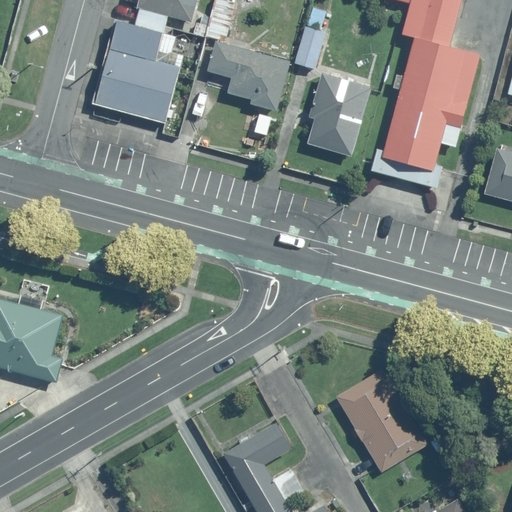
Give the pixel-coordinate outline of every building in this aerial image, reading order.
[(139,0),(137,7),(140,8),(135,25),(165,33),(170,16),(195,22),(200,0),(139,0)] [(235,0),(215,0),(208,36),(227,40),(235,0)] [(409,0),(402,31),(413,34),(384,144),(378,143),(372,165),(440,183),(446,160),(440,158),(444,141),(459,145),(485,48),(452,39),(462,0),(409,0)] [(116,23),(94,106),(165,125),(180,69),(156,63),(163,36),(116,23)] [(327,33),(307,27),(297,62),(317,67),(327,33)] [(216,45),(210,71),(233,77),(229,93),(252,99),(250,106),(278,113),(291,63),(216,45)] [(316,120),(309,142),(351,154),(371,86),(323,72),(310,118),(316,120)] [(511,147),(497,143),(485,190),(511,196),(511,147)] [(0,365),(50,381),(52,375),(58,377),(64,357),(54,354),(65,315),(0,296),(0,365)] [(429,440),(384,365),(338,393),(383,468),(429,440)] [(225,448),(256,504),(284,489),(266,460),(292,444),(277,418),(225,448)] [(332,511),(326,501),(307,511),(305,511),(303,508),(297,511),(284,489),(256,504),(261,511),(332,511)] [(468,511),(459,496),(429,511),(468,511)]
